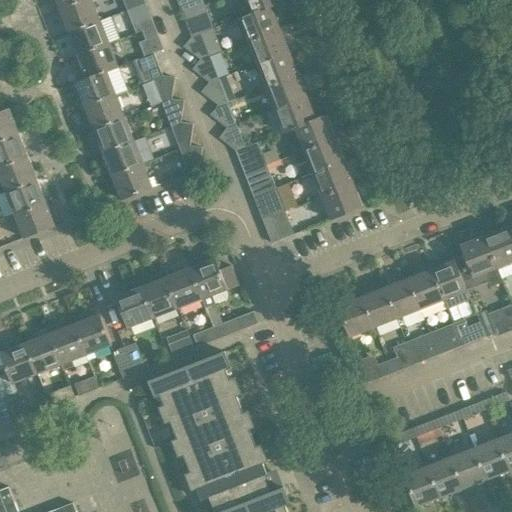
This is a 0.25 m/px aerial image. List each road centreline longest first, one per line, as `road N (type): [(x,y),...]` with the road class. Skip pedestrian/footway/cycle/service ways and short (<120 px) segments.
road 1 (residential): [(0,289),(213,209),(241,220),(269,285)]
road 2 (residential): [(307,0),(399,235)]
road 3 (residential): [(269,285),(352,511)]
road 4 (residential): [(269,285),(399,235)]
road 5 (residential): [(399,235),(511,190)]
